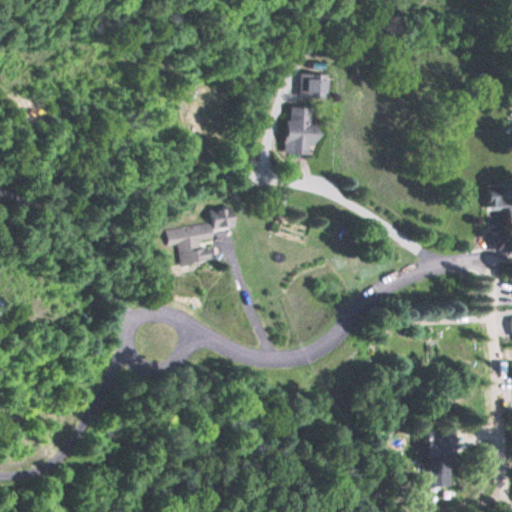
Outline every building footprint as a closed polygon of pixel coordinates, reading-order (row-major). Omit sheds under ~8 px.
[(296,98),(324,98),(324,75),(296,75),(296,98)] [(313,155),(314,126),(307,126),(308,108),(285,107),(283,153),(313,155)] [(511,230),(511,184),(484,184),(484,207),(505,207),(505,231),(511,230)] [(178,265),(208,260),(206,246),(199,247),(198,241),(210,239),(209,230),(231,226),(228,205),(207,209),(208,221),(161,229),(164,246),(174,244),(178,265)] [(424,431),(425,486),(451,486),(450,453),(458,453),(458,430),(424,431)]
